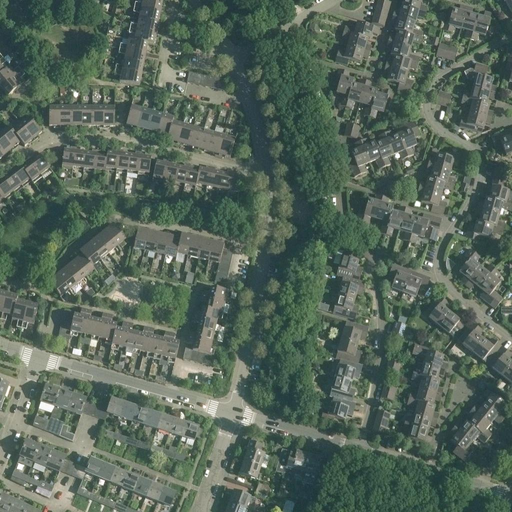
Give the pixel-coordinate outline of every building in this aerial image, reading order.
[(150,1),(146,0),(142,0),(142,5),(135,4),(134,9),(160,14),(158,13),(159,11),(161,11),(162,3),(156,2),(150,1)] [(388,10),(390,3),(378,0),(376,6),(388,10)] [(420,6),(421,0),(398,0),(403,1),(402,7),(426,14),(427,8),(420,6)] [(387,16),(388,10),(376,6),(375,12),(387,16)] [(461,30),(467,8),(460,6),(459,12),(452,10),(449,24),(446,23),(444,31),(453,34),(454,28),(461,30)] [(424,19),(426,14),(402,7),(400,13),(394,11),(392,17),(415,24),(417,17),(424,19)] [(471,15),(473,9),(467,8),(461,30),(467,32),(465,39),(471,41),(477,17),(471,15)] [(160,14),(134,9),(133,13),(140,15),(139,20),(158,24),(159,17),(157,16),(158,14),(160,14)] [(385,22),(387,16),(375,12),(373,18),(385,22)] [(485,37),(491,15),(484,13),(483,19),(477,17),(471,41),(476,42),(478,35),(485,37)] [(413,31),(415,24),(392,17),(390,24),(396,25),(395,32),(397,32),(421,39),(423,33),(413,31)] [(383,28),(385,22),(373,18),(371,24),(383,28)] [(156,32),(158,24),(139,20),(137,27),(131,25),(127,24),(126,29),(130,30),(156,35),(154,34),(154,32),(156,32)] [(371,35),(377,36),(379,30),(357,23),(355,30),(345,27),(343,33),(367,40),(370,41),(371,35)] [(156,35),(130,30),(129,35),(135,36),(134,41),(134,42),(147,45),(153,46),(155,38),(153,37),(153,35),(156,35)] [(419,45),(421,39),(397,32),(396,38),(390,36),(388,42),(411,49),(413,43),(419,45)] [(365,46),(367,40),(343,33),(341,39),(349,41),(347,47),(369,54),(371,47),(365,46)] [(134,42),(134,41),(129,40),(127,47),(120,45),(119,50),(145,55),(143,54),(144,52),(146,52),(147,45),(134,42)] [(409,55),(411,49),(388,42),(386,49),(392,50),(390,56),(394,58),(418,64),(420,59),(409,55)] [(442,58),(446,47),(439,45),(438,47),(436,57),(442,58)] [(368,60),(369,54),(347,47),(346,53),(338,51),(335,64),(347,67),(349,61),(360,64),(362,58),(368,60)] [(448,60),(452,48),(446,47),(442,58),(448,60)] [(454,62),(458,50),(452,48),(448,60),(454,62)] [(145,55),(119,50),(118,55),(125,56),(124,62),(143,66),(145,58),(143,57),(143,55),(145,55)] [(417,70),(418,64),(394,58),(393,63),(387,62),(385,67),(408,74),(410,68),(417,70)] [(0,75),(9,68),(9,67),(3,59),(0,61),(0,75)] [(141,73),(143,66),(124,62),(122,68),(116,66),(115,71),(139,76),(141,76),(139,75),(139,73),(141,73)] [(495,94),(497,88),(491,86),(492,80),(483,78),(484,75),(486,75),(487,68),(475,65),(474,71),(471,71),(468,80),(475,82),(473,89),(495,94)] [(406,80),(408,74),(385,67),(383,74),(389,76),(387,82),(399,85),(397,91),(410,94),(413,82),(406,80)] [(1,89),(21,72),(18,69),(13,73),(9,68),(0,75),(0,86),(1,85),(2,87),(1,89)] [(21,72),(1,89),(3,88),(4,90),(3,91),(8,97),(23,85),(25,83),(21,78),(24,76),(27,73),(28,70),(26,68),(21,72)] [(347,79),(349,73),(338,70),(336,79),(340,80),(336,94),(343,96),(340,107),(345,108),(352,85),(353,81),(347,79)] [(138,78),(139,76),(115,71),(114,76),(121,77),(119,83),(139,87),(140,79),(138,78)] [(193,85),(195,74),(189,73),(186,84),(193,85)] [(199,86),(201,75),(195,74),(193,85),(199,86)] [(205,88),(207,77),(201,75),(199,86),(205,88)] [(211,89),(213,78),(207,77),(205,88),(211,89)] [(217,90),(224,91),(224,88),(226,81),(219,79),(217,90)] [(366,82),(360,81),(359,80),(358,86),(352,85),(345,108),(351,110),(353,103),(360,104),(366,82)] [(370,90),(371,87),(372,84),(366,82),(360,104),(366,106),(363,116),(369,118),(376,94),(376,92),(370,90)] [(493,101),(495,94),(473,89),(471,95),(464,93),(462,99),(486,105),(487,99),(493,101)] [(391,102),(393,93),(383,90),(381,96),(376,94),(369,118),(375,120),(377,112),(383,114),(387,101),(391,102)] [(442,106),(445,94),(439,92),(435,104),(442,106)] [(442,106),(447,108),(448,108),(451,96),(445,94),(442,106)] [(489,106),(486,105),(462,99),(461,104),(471,107),(469,114),(492,119),(493,113),(487,112),(489,106)] [(136,131),(142,109),(131,107),(126,126),(133,128),(132,130),(134,130),(136,131)] [(60,130),(60,108),(49,108),(49,127),(56,127),(56,130),(60,130)] [(71,127),(71,108),(60,108),(60,130),(64,130),(64,127),(71,127)] [(81,130),(82,108),(71,108),(71,127),(78,127),(78,130),(81,130)] [(92,128),(92,108),(82,108),(81,130),(85,130),(85,128),(92,128)] [(103,130),(103,108),(92,108),(92,128),(99,128),(99,130),(103,130)] [(114,128),(114,108),(103,108),(103,130),(107,130),(107,128),(114,128)] [(147,131),(152,112),(142,109),(136,131),(140,132),(140,130),(147,131)] [(157,137),(163,115),(152,112),(147,131),(154,133),(153,136),(157,137)] [(490,126),(492,119),(469,114),(467,120),(462,119),(459,129),(481,134),(482,130),(484,124),(490,126)] [(167,141),(173,122),(174,118),(163,115),(157,137),(161,138),(161,135),(168,137),(167,141)] [(41,133),(29,119),(29,118),(20,125),(34,142),(37,140),(36,138),(41,133)] [(177,146),(182,125),(173,122),(167,141),(174,143),(173,145),(177,146)] [(420,136),(414,122),(395,130),(398,136),(407,158),(413,156),(410,149),(416,146),(413,139),(420,136)] [(360,128),(357,127),(353,126),(349,125),(347,124),(346,130),(358,134),(360,128)] [(32,145),(34,142),(20,125),(12,132),(8,128),(21,143),(24,147),(30,143),(32,145)] [(182,125),(177,146),(180,147),(181,147),(181,145),(188,147),(193,128),(182,125)] [(15,147),(21,143),(8,128),(0,134),(0,135),(14,152),(17,149),(15,147)] [(203,131),(193,128),(188,147),(194,149),(194,151),(198,152),(203,131)] [(356,140),(358,134),(346,130),(344,137),(356,140)] [(209,153),(214,134),(203,131),(198,152),(201,153),(202,151),(209,153)] [(506,157),(511,154),(511,138),(509,131),(490,138),(495,151),(502,148),(506,157)] [(407,158),(398,136),(392,138),(390,132),(384,135),(393,156),(399,154),(402,161),(407,158)] [(219,158),(224,137),(214,134),(209,153),(215,155),(215,157),(219,158)] [(11,154),(14,152),(0,135),(0,152),(4,157),(9,152),(11,154)] [(388,159),(393,156),(384,135),(378,137),(380,143),(375,145),(384,168),(391,165),(388,159)] [(230,159),(235,140),(224,137),(219,158),(222,159),(223,157),(230,159)] [(384,168),(375,145),(374,143),(368,146),(366,140),(360,142),(369,164),(375,161),(379,170),(384,168)] [(363,166),(369,164),(360,142),(354,145),(356,151),(350,153),(355,164),(349,166),(354,178),(366,173),(363,166)] [(75,148),(71,148),(70,148),(70,150),(64,150),(62,167),(72,168),(75,148)] [(80,149),(75,148),(72,168),(83,169),(85,152),(80,152),(80,149)] [(118,151),(114,150),(114,153),(107,152),(107,155),(105,172),(106,169),(116,170),(118,151)] [(96,151),(92,151),(92,153),(85,152),(83,169),(94,171),(96,151)] [(101,154),(101,152),(96,151),(94,171),(105,172),(107,155),(101,154)] [(123,151),(118,151),(116,170),(127,172),(129,155),(123,154),(123,151)] [(138,173),(140,154),(135,153),(135,155),(129,155),(127,172),(138,173)] [(145,154),(141,154),(140,154),(138,173),(149,174),(151,157),(145,157),(145,154)] [(451,165),(458,167),(460,158),(447,154),(446,158),(437,155),(435,161),(429,160),(428,166),(449,172),(451,165)] [(49,169),(39,155),(34,159),(32,157),(29,160),(41,176),(49,169)] [(32,182),(41,176),(29,160),(25,163),(26,165),(22,168),(32,182)] [(167,162),(163,161),(163,163),(156,162),(153,179),(163,181),(167,162)] [(172,163),(167,162),(163,181),(174,183),(177,166),(172,165),(172,163)] [(184,185),(188,166),(184,165),(184,168),(177,166),(174,183),(184,185)] [(32,182),(22,168),(20,166),(15,170),(13,168),(9,171),(21,186),(30,180),(31,183),(32,182)] [(194,167),(193,167),(188,166),(184,185),(194,188),(198,171),(193,170),(194,167)] [(448,178),(449,172),(428,166),(426,172),(432,174),(430,180),(454,186),(455,181),(448,178)] [(509,170),(506,169),(496,166),(495,172),(507,176),(509,170)] [(210,168),(206,167),(205,169),(199,168),(198,171),(194,188),(195,188),(196,185),(206,187),(210,168)] [(215,169),(210,168),(206,187),(217,189),(221,173),(215,171),(215,169)] [(13,193),(21,186),(9,171),(5,174),(7,176),(2,179),(13,193)] [(227,192),(232,173),(227,172),(227,174),(221,173),(217,189),(227,192)] [(506,182),(507,176),(495,172),(493,178),(506,182)] [(236,174),(232,173),(227,192),(239,194),(242,177),(236,176),(236,174)] [(397,181),(397,180),(395,175),(388,178),(391,184),(397,181)] [(384,187),(391,184),(388,178),(382,181),(384,187)] [(504,188),(506,182),(493,178),(491,185),(504,188)] [(0,194),(4,200),(13,193),(2,179),(0,181),(0,194)] [(79,180),(72,179),(71,180),(71,187),(78,188),(79,181),(79,180)] [(454,186),(430,180),(428,179),(426,185),(420,183),(418,190),(441,196),(443,189),(452,192),(454,186)] [(511,192),(508,192),(486,186),(484,192),(490,194),(489,200),(486,199),(511,206),(511,192)] [(439,202),(441,196),(418,190),(417,196),(422,198),(421,204),(432,207),(430,213),(443,216),(446,204),(439,202)] [(382,198),(377,197),(376,196),(374,202),(368,200),(365,212),(359,210),(356,223),(368,226),(370,219),(376,220),(382,198)] [(387,206),(388,200),(382,198),(376,220),(383,222),(379,235),(385,236),(392,212),(393,207),(387,206)] [(511,212),(511,208),(511,206),(486,199),(484,205),(478,203),(477,210),(499,216),(501,209),(511,212)] [(24,210),(21,205),(16,209),(19,213),(24,210)] [(405,210),(400,208),(399,208),(397,214),(392,212),(385,236),(391,238),(393,231),(399,233),(405,210)] [(410,218),(411,212),(405,210),(399,233),(404,234),(402,241),(409,243),(415,219),(410,218)] [(497,222),(499,216),(477,210),(475,216),(481,218),(479,223),(476,222),(476,223),(503,230),(505,224),(497,222)] [(415,219),(409,243),(415,244),(417,237),(435,243),(439,231),(442,220),(423,215),(421,221),(415,219)] [(501,235),(503,230),(476,223),(475,229),(469,227),(465,239),(478,243),(479,237),(489,240),(491,232),(501,235)] [(125,240),(125,239),(113,225),(107,229),(106,228),(103,230),(117,247),(125,240)] [(149,230),(145,229),(145,231),(138,230),(133,249),(144,251),(149,230)] [(109,254),(117,247),(103,230),(100,232),(101,234),(96,239),(109,254)] [(153,231),(149,230),(144,251),(154,254),(159,234),(152,233),(153,231)] [(170,235),(166,234),(166,236),(159,234),(154,254),(165,257),(170,235)] [(174,235),(170,235),(165,257),(176,259),(176,255),(180,239),(173,238),(174,235)] [(192,236),(189,235),(188,235),(188,237),(181,235),(180,239),(176,255),(187,258),(187,257),(192,236)] [(196,236),(192,236),(187,257),(198,259),(202,240),(195,239),(196,236)] [(100,261),(109,254),(96,239),(91,243),(89,241),(86,244),(100,261)] [(208,262),(213,240),(210,240),(209,242),(202,240),(198,259),(208,262)] [(217,241),(213,240),(208,262),(209,262),(209,263),(218,265),(219,264),(220,258),(222,251),(223,245),(217,244),(217,241)] [(91,268),(100,261),(86,244),(83,246),(85,248),(79,252),(82,256),(91,268)] [(234,247),(232,247),(223,245),(222,251),(232,254),(234,247)] [(359,282),(362,270),(356,268),(358,262),(350,260),(351,254),(336,250),(336,251),(337,251),(333,264),(339,266),(337,276),(344,278),(359,282)] [(465,286),(480,268),(475,264),(479,258),(470,250),(461,260),(466,264),(459,273),(464,277),(460,282),(465,286)] [(231,260),(232,254),(222,251),(220,258),(231,260)] [(91,268),(82,256),(76,260),(75,258),(72,261),(86,278),(94,271),(91,268)] [(230,266),(231,260),(220,258),(219,264),(230,266)] [(455,266),(447,260),(446,264),(446,268),(447,272),(450,272),(455,266)] [(77,285),(86,278),(72,261),(69,263),(70,265),(65,269),(77,285)] [(228,272),(230,266),(219,264),(218,265),(217,270),(228,272)] [(411,272),(406,270),(393,265),(388,278),(394,280),(391,290),(403,294),(411,272)] [(479,289),(494,270),(490,266),(485,272),(480,268),(465,286),(470,290),(474,285),(479,289)] [(69,291),(77,285),(65,269),(60,273),(58,272),(55,274),(69,291)] [(227,278),(228,272),(217,270),(216,276),(227,278)] [(490,306),(498,296),(493,292),(500,284),(494,280),(499,274),(494,270),(479,289),(484,293),(480,298),(490,306)] [(178,282),(179,274),(172,272),(171,280),(178,282)] [(430,279),(412,272),(411,272),(403,294),(415,298),(418,289),(425,292),(430,279)] [(60,298),(69,291),(55,274),(52,276),(53,278),(48,283),(60,298)] [(187,274),(185,284),(191,286),(193,278),(194,275),(187,274)] [(225,285),(227,278),(216,276),(215,282),(225,285)] [(362,297),(365,284),(359,282),(344,278),(338,296),(354,301),(356,295),(362,297)] [(230,301),(232,293),(211,289),(209,295),(207,295),(207,294),(202,293),(201,296),(201,298),(225,303),(226,300),(230,301)] [(13,317),(17,301),(17,297),(9,296),(9,298),(6,297),(1,321),(5,322),(7,315),(13,317)] [(353,307),(354,301),(338,296),(332,315),(355,321),(358,308),(353,307)] [(490,306),(495,310),(503,300),(498,296),(490,306)] [(439,327),(449,314),(444,310),(448,305),(438,297),(424,316),(439,327)] [(201,298),(200,299),(200,303),(204,304),(205,303),(206,303),(207,303),(206,310),(222,314),(223,314),(227,315),(228,308),(224,307),(225,303),(201,298)] [(21,329),(27,304),(26,306),(24,305),(24,303),(17,301),(13,317),(12,320),(18,322),(16,328),(21,329)] [(33,325),(34,325),(38,306),(30,304),(29,306),(27,306),(27,304),(21,329),(26,330),(27,324),(33,325)] [(87,310),(85,310),(81,309),(80,314),(81,315),(81,317),(74,316),(73,321),(72,327),(71,333),(70,336),(77,338),(78,334),(81,335),(87,310)] [(206,310),(202,309),(200,316),(198,315),(198,314),(193,313),(192,316),(192,318),(216,323),(217,320),(221,321),(222,314),(206,310)] [(87,310),(81,335),(84,336),(83,340),(91,341),(95,320),(89,319),(89,317),(90,316),(92,312),(88,311),(87,310)] [(75,313),(65,311),(64,311),(62,318),(73,321),(74,316),(75,313)] [(468,321),(464,317),(458,313),(454,318),(449,314),(439,327),(454,339),(468,321)] [(108,315),(106,315),(102,314),(101,319),(102,320),(102,322),(95,320),(91,341),(98,343),(99,339),(102,340),(108,315)] [(109,316),(108,315),(102,340),(105,340),(104,344),(111,346),(116,329),(117,325),(110,324),(110,322),(111,321),(113,317),(109,316)] [(399,317),(397,324),(407,326),(409,320),(399,317)] [(72,327),(73,321),(62,318),(61,324),(72,327)] [(215,327),(216,323),(192,318),(192,320),(191,323),(196,324),(197,324),(199,324),(197,330),(222,336),(224,329),(215,327)] [(128,324),(126,324),(123,323),(122,328),(122,329),(123,329),(122,331),(116,329),(111,346),(111,350),(118,352),(119,348),(122,348),(128,324)] [(365,342),(368,329),(346,323),(341,341),(357,346),(359,340),(365,342)] [(404,339),(407,327),(407,326),(397,324),(395,323),(391,336),(401,338),(404,339)] [(71,333),(72,327),(61,324),(60,330),(71,333)] [(129,325),(129,324),(128,324),(122,348),(126,349),(125,353),(132,355),(136,334),(130,332),(131,331),(132,330),(133,325),(129,325)] [(482,332),(472,324),(457,342),(472,354),(483,341),(478,337),(482,332)] [(149,329),(147,328),(147,329),(144,328),(143,332),(143,333),(144,333),(143,335),(136,334),(132,355),(139,356),(140,352),(143,353),(149,329)] [(150,329),(151,329),(149,329),(143,353),(147,354),(146,358),(153,360),(158,339),(151,337),(152,335),(153,335),(154,330),(150,329)] [(70,336),(71,333),(60,330),(58,336),(69,338),(70,336)] [(224,336),(222,336),(197,330),(196,337),(194,336),(193,335),(188,334),(188,337),(187,337),(187,339),(211,345),(212,341),(216,342),(222,343),(223,337),(224,337),(224,336)] [(170,334),(168,333),(165,333),(164,337),(165,338),(164,340),(158,339),(153,360),(159,361),(158,365),(163,366),(170,334)] [(172,334),(170,334),(163,366),(167,367),(168,363),(174,364),(179,344),(172,342),(173,340),(174,339),(175,335),(172,334)] [(68,345),(69,338),(58,336),(57,343),(68,345)] [(211,348),(211,345),(187,339),(187,341),(186,344),(191,345),(192,345),(192,344),(194,345),(193,350),(192,351),(199,353),(205,354),(211,355),(217,357),(219,350),(211,348)] [(487,366),(501,348),(492,340),(488,344),(483,341),(472,354),(487,366)] [(355,352),(357,346),(341,341),(336,360),(341,361),(362,367),(358,366),(361,353),(355,352)] [(441,354),(445,349),(439,344),(435,350),(441,354)] [(431,351),(421,348),(414,347),(412,355),(425,359),(423,365),(445,372),(447,365),(441,363),(443,357),(430,354),(431,351)] [(192,351),(193,350),(185,348),(183,360),(190,362),(192,351)] [(502,378),(511,364),(511,363),(508,361),(511,356),(501,348),(487,366),(502,378)] [(196,363),(199,353),(192,351),(190,362),(196,363)] [(203,365),(205,354),(199,353),(196,363),(203,365)] [(208,366),(211,355),(205,354),(203,365),(208,366)] [(215,368),(217,357),(211,355),(208,366),(215,368)] [(359,379),(362,367),(341,361),(335,379),(351,384),(353,378),(359,379)] [(401,365),(398,364),(388,361),(387,367),(399,371),(401,365)] [(511,364),(502,378),(511,385),(511,364)] [(444,378),(445,372),(423,365),(421,371),(414,369),(413,375),(436,382),(438,376),(444,378)] [(397,377),(399,371),(387,367),(385,374),(397,377)] [(469,380),(473,375),(468,371),(467,372),(464,376),(469,380)] [(439,382),(436,382),(413,375),(411,381),(420,384),(419,390),(441,397),(443,390),(437,389),(439,382)] [(349,389),(351,384),(335,379),(330,397),(334,398),(334,399),(334,398),(352,403),(355,391),(349,389)] [(0,396),(4,398),(9,385),(0,382),(0,396)] [(54,408),(59,391),(60,388),(53,386),(52,389),(46,386),(40,403),(54,408)] [(396,390),(394,389),(384,386),(382,392),(394,396),(396,390)] [(440,403),(441,397),(419,390),(417,397),(410,395),(409,400),(434,408),(435,407),(432,407),(434,401),(440,403)] [(67,412),(73,395),(72,395),(72,396),(66,394),(66,393),(59,391),(54,408),(67,412)] [(501,411),(505,406),(487,391),(483,397),(488,401),(484,405),(504,421),(507,416),(501,411)] [(393,402),(394,396),(382,392),(380,399),(393,402)] [(85,402),(86,400),(85,399),(85,400),(79,398),(79,397),(73,395),(67,412),(81,416),(82,414),(85,402)] [(320,421),(333,425),(335,419),(344,421),(346,415),(352,417),(356,404),(352,403),(334,398),(334,399),(334,398),(328,417),(322,415),(320,421)] [(108,409),(107,414),(119,418),(124,404),(111,400),(108,409)] [(433,413),(434,408),(409,400),(407,406),(416,409),(414,415),(437,421),(439,415),(433,413)] [(88,416),(91,404),(85,402),(82,414),(88,416)] [(93,417),(97,406),(91,404),(88,416),(93,417)] [(132,422),(136,408),(124,404),(119,418),(132,422)] [(500,426),(504,421),(484,405),(480,410),(475,406),(471,411),(490,426),(494,421),(500,426)] [(98,419),(103,408),(97,406),(93,417),(98,419)] [(103,408),(98,419),(105,421),(107,414),(108,409),(103,408)] [(144,426),(149,412),(136,408),(132,422),(144,426)] [(388,421),(390,415),(378,411),(376,417),(388,421)] [(486,431),(490,426),(471,411),(467,416),(472,420),(469,425),(488,440),(492,435),(486,431)] [(156,430),(161,416),(149,412),(144,426),(156,430)] [(435,428),(437,421),(414,415),(412,421),(405,420),(404,425),(428,432),(429,426),(435,428)] [(169,434),(173,420),(161,416),(156,430),(169,434)] [(49,423),(49,422),(36,417),(33,427),(46,432),(48,428),(49,423)] [(376,417),(372,432),(378,434),(380,429),(385,431),(388,421),(376,417)] [(62,426),(63,424),(50,420),(50,422),(49,422),(49,423),(48,428),(46,432),(59,438),(63,426),(62,426)] [(182,438),(186,424),(173,420),(169,434),(182,438)] [(488,440),(469,425),(468,425),(466,423),(462,428),(457,424),(453,429),(472,444),(476,439),(484,445),(488,440)] [(192,447),(194,442),(199,428),(186,424),(182,438),(187,440),(186,445),(192,447)] [(426,438),(428,432),(404,425),(402,431),(409,433),(408,440),(430,446),(432,439),(426,438)] [(66,433),(68,428),(63,426),(61,432),(59,437),(72,443),(74,436),(66,433)] [(467,449),(472,444),(453,429),(449,434),(454,438),(450,443),(458,449),(453,455),(464,464),(472,453),(467,449)] [(112,440),(114,434),(101,430),(100,436),(112,440)] [(127,438),(119,436),(114,434),(112,440),(125,444),(127,438)] [(244,462),(244,463),(266,470),(270,457),(264,456),(260,454),(262,447),(257,445),(258,441),(252,439),(248,450),(248,451),(244,462)] [(284,441),(278,439),(276,446),(282,448),(284,441)] [(131,440),(129,445),(137,448),(139,442),(131,440)] [(32,463),(38,447),(33,445),(33,444),(26,442),(20,458),(32,463)] [(143,444),(141,449),(149,452),(151,447),(143,444)] [(45,468),(53,449),(47,446),(45,449),(39,447),(38,447),(32,463),(45,468)] [(156,448),(154,453),(162,456),(164,451),(156,448)] [(495,462),(503,452),(498,448),(490,458),(495,462)] [(53,449),(45,468),(59,474),(60,472),(64,461),(65,459),(66,458),(65,457),(65,458),(59,455),(52,452),(54,449),(53,449)] [(284,475),(290,453),(282,451),(276,473),(284,475)] [(168,452),(166,457),(174,460),(176,455),(168,452)] [(500,466),(508,457),(503,452),(495,462),(500,466)] [(301,483),(309,456),(309,457),(297,453),(296,453),(296,455),(290,453),(282,480),(285,481),(292,483),(294,475),(303,478),(301,483)] [(309,456),(301,483),(314,487),(310,499),(317,501),(325,473),(318,471),(322,460),(321,460),(309,457),(309,456)] [(101,469),(103,465),(91,460),(87,470),(82,481),(83,481),(86,474),(98,479),(101,469)] [(66,474),(71,463),(64,461),(60,472),(66,474)] [(71,476),(76,465),(71,463),(66,474),(71,476)] [(266,470),(244,463),(243,463),(244,463),(240,474),(240,475),(256,480),(260,468),(266,470)] [(77,479),(81,467),(76,465),(71,476),(77,479)] [(114,474),(115,469),(103,465),(101,469),(98,479),(110,483),(114,474)] [(82,481),(87,470),(81,467),(77,479),(82,481)] [(122,488),(127,474),(115,469),(114,474),(110,483),(122,488)] [(27,477),(14,472),(12,477),(25,483),(27,477)] [(140,476),(134,474),(133,477),(127,474),(122,488),(134,493),(139,479),(140,476)] [(38,488),(40,483),(27,478),(27,477),(25,483),(38,488)] [(146,479),(145,481),(139,479),(134,493),(146,498),(152,484),(151,484),(152,481),(151,481),(146,479)] [(38,488),(36,493),(49,499),(51,493),(54,488),(50,486),(44,484),(40,482),(40,483),(38,488)] [(158,503),(163,489),(152,484),(146,498),(158,503)] [(259,484),(256,491),(271,496),(273,490),(271,489),(259,484)] [(89,500),(91,494),(79,489),(77,495),(89,500)] [(163,489),(158,503),(170,508),(176,494),(163,489)] [(271,496),(256,491),(254,496),(267,501),(269,501),(271,496)] [(229,504),(249,511),(253,511),(256,507),(253,506),(256,500),(250,498),(234,492),(233,492),(234,493),(230,504),(229,504)] [(0,511),(10,511),(15,501),(15,502),(9,499),(9,498),(2,495),(0,499),(0,511)] [(96,496),(93,502),(101,505),(103,499),(96,496)] [(25,511),(28,508),(27,507),(27,508),(21,505),(22,504),(15,501),(10,511),(25,511)] [(108,501),(105,506),(113,510),(115,504),(108,501)]
